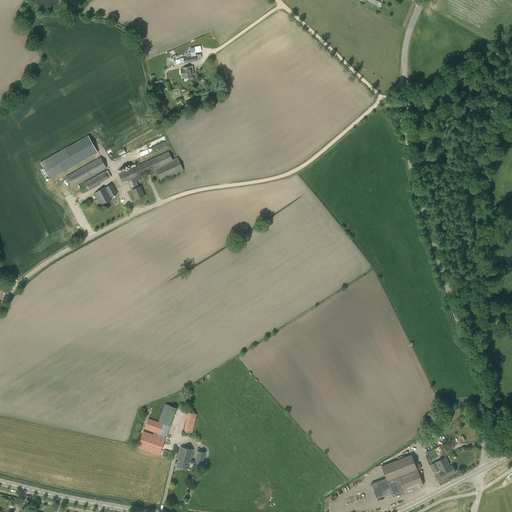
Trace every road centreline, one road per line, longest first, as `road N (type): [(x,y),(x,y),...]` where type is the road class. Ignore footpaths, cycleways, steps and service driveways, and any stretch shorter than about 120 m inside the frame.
road 1 (unclassified): [(481,469),(481,375),(411,167),(406,40),(422,0)]
road 2 (track): [(383,99),(290,173),(165,200)]
road 3 (residential): [(165,200),(26,273),(0,308)]
road 4 (track): [(383,99),(278,0)]
road 5 (secondary): [(140,511),(0,482)]
